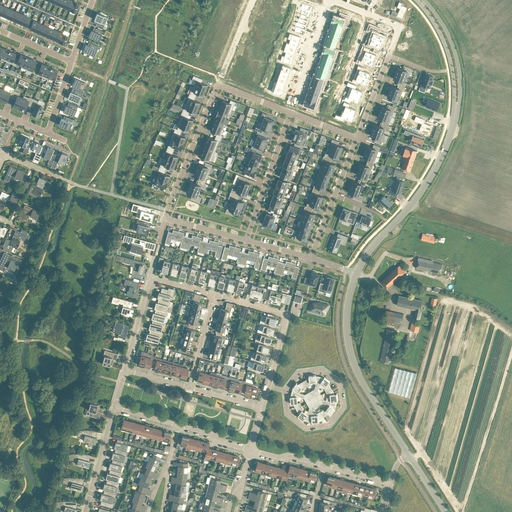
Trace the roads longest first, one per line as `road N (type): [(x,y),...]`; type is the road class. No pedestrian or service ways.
road 1 (tertiary): [(356,273),(424,186),(456,106)]
road 2 (tertiary): [(409,453),(349,350),(356,273)]
road 3 (residential): [(284,390),(287,414),(305,427),(329,425),(343,407),(339,383),(322,370),(298,372)]
road 4 (residential): [(269,386),(285,316),(214,296)]
road 5 (residential): [(165,219),(218,85)]
road 6 (residential): [(291,112),(246,241)]
